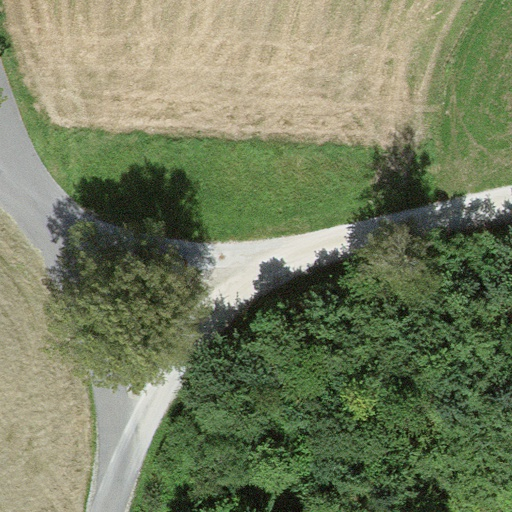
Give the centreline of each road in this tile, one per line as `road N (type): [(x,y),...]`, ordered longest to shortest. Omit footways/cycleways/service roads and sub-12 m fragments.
road 1 (track): [(0,179),(152,257),(228,262),(511,206)]
road 2 (unclassified): [(97,511),(131,412),(96,299)]
road 3 (track): [(131,412),(228,262)]
